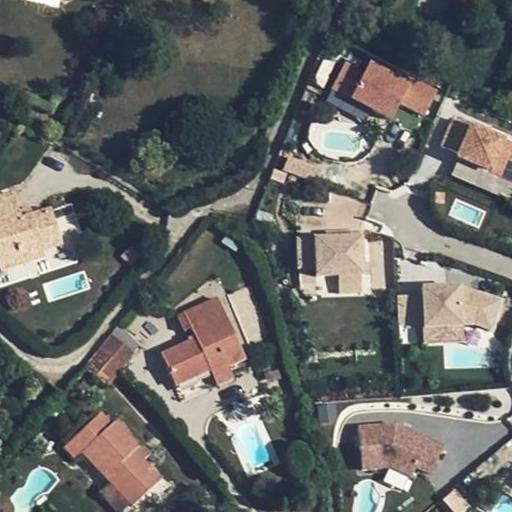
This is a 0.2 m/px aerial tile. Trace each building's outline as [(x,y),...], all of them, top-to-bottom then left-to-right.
[(450,0),(483,13),(488,0),(450,0)] [(343,61),(327,100),(391,125),(399,104),(427,115),(438,88),(369,61),(366,70),(343,61)] [(71,103),(63,121),(74,126),(82,107),(71,103)] [(511,177),(511,138),(452,116),(439,151),(511,177)] [(486,188),(492,172),(458,159),(452,175),(486,188)] [(18,221),(14,212),(9,196),(0,198),(0,269),(41,256),(40,251),(57,246),(47,212),(29,218),(18,221)] [(27,208),(14,212),(18,221),(29,218),(27,208)] [(386,289),(381,231),(295,237),(300,295),(386,289)] [(423,288),(425,345),(463,344),(463,327),(500,326),(499,285),(423,288)] [(402,344),(423,343),(419,287),(398,288),(402,344)] [(186,342),(187,344),(190,350),(183,353),(181,347),(160,357),(172,386),(206,370),(213,386),(230,380),(225,369),(243,361),(215,299),(175,317),(182,333),(188,330),(192,339),(186,342)] [(117,325),(108,336),(130,354),(137,345),(117,325)] [(112,360),(120,367),(130,354),(108,336),(98,349),(112,360)] [(187,344),(181,347),(183,353),(190,350),(187,344)] [(112,360),(98,349),(82,369),(105,386),(120,367),(112,360)] [(80,453),(108,484),(128,504),(131,507),(157,481),(140,464),(131,454),(138,446),(114,422),(108,427),(98,416),(63,449),(73,460),(80,453)] [(386,485),(409,484),(408,473),(439,472),(437,427),(359,430),(360,470),(385,469),(386,485)] [(148,456),(138,446),(131,454),(140,464),(148,456)] [(111,511),(120,511),(128,504),(108,484),(97,496),(111,511)]
